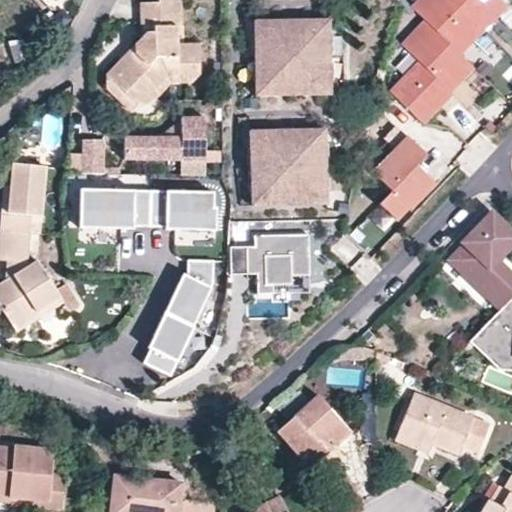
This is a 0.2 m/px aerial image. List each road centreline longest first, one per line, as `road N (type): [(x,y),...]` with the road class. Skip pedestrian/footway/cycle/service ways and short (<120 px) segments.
road 1 (residential): [(489,170),(375,293),(264,385),(207,416),(120,406),(0,369)]
road 2 (residential): [(0,132),(64,68),(98,0)]
